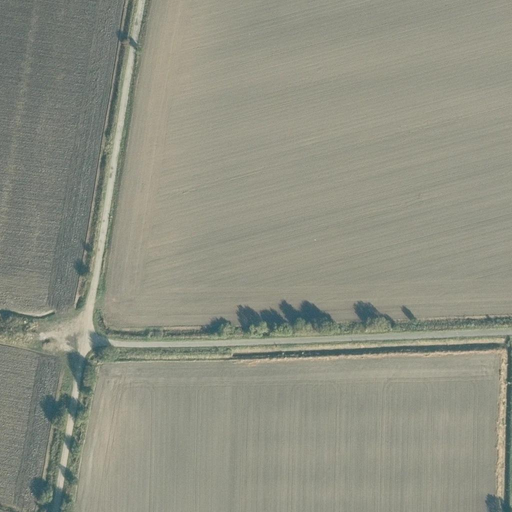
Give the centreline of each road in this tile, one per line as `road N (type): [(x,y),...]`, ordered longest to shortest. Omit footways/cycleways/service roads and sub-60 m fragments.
road 1 (unclassified): [(79,338),(511,335)]
road 2 (track): [(142,0),(79,338),(0,327)]
road 3 (unclassified): [(79,338),(52,511)]
